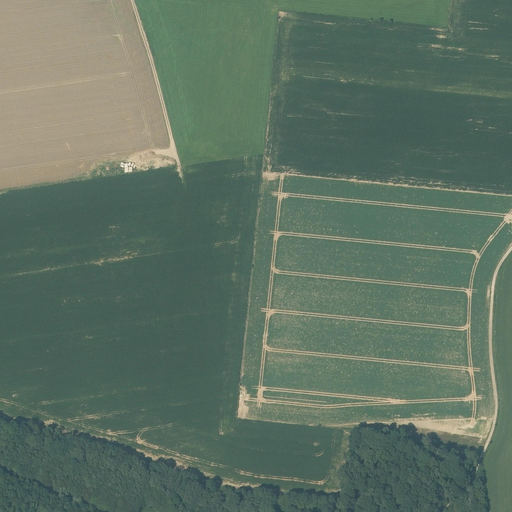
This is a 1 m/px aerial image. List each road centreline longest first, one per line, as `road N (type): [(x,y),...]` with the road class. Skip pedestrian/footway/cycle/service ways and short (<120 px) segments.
road 1 (track): [(426,0),(425,13),(411,20),(275,7),(261,137),(178,172),(131,0)]
road 2 (track): [(511,247),(492,284),(493,426),(472,474),(441,511)]
road 3 (track): [(176,165),(0,193)]
